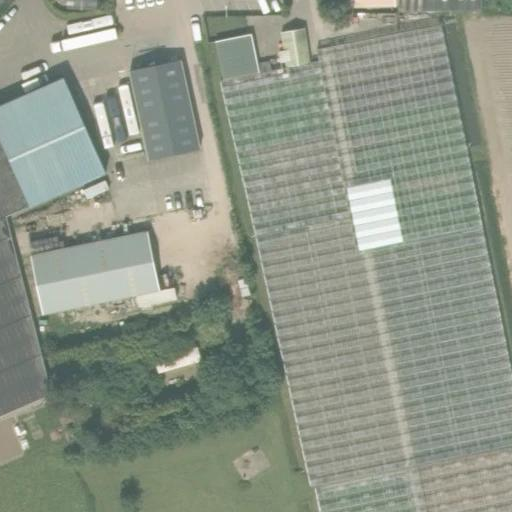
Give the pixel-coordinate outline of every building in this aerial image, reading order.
[(96,10),(96,0),(66,0),(66,9),(96,10)] [(398,0),(398,9),(480,10),(480,0),(398,0)] [(511,511),(511,380),(439,24),(327,47),(315,49),(318,60),(312,61),(304,27),(278,33),(285,65),(270,69),(222,80),(219,80),(310,487),(314,486),(319,511),(511,511)] [(251,33),(214,41),(222,80),(270,69),(269,60),(256,63),(251,33)] [(199,149),(180,59),(129,70),(149,160),(199,149)] [(0,415),(50,393),(6,216),(30,205),(105,171),(62,77),(0,104),(0,415)] [(147,231),(30,255),(42,313),(159,289),(147,231)] [(161,373),(206,359),(201,344),(157,358),(161,373)]
